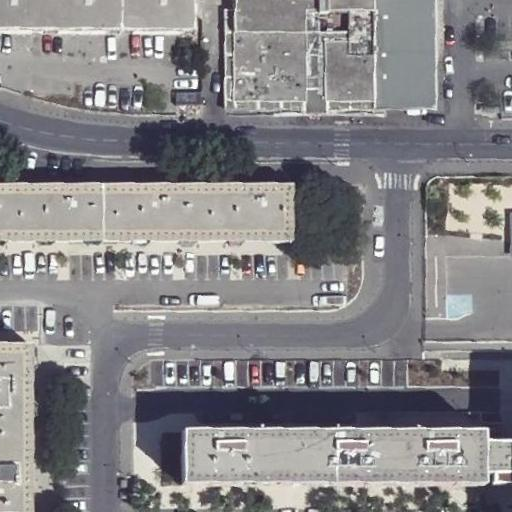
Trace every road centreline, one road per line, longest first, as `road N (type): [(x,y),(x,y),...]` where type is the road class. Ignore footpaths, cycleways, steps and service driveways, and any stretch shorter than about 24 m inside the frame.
road 1 (residential): [(99,511),(97,362),(112,338),(367,326),(395,291),(394,144)]
road 2 (residential): [(0,114),(85,137),(394,144)]
